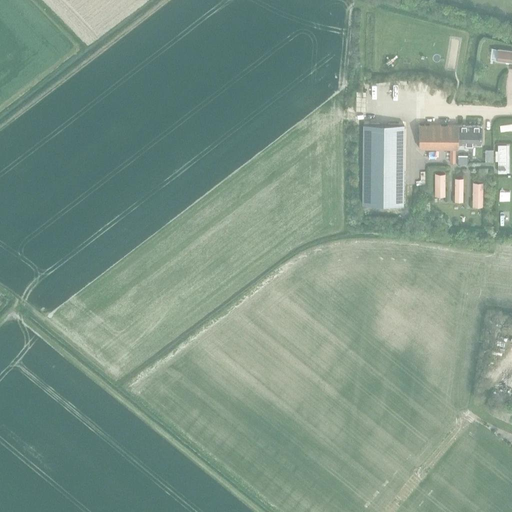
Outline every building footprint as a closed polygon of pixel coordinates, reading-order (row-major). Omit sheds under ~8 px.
[(511,61),(511,60),(511,50),(498,48),(496,59),(511,61)] [(403,124),(363,123),(362,204),(403,204),(403,124)] [(459,124),(418,124),(418,147),(450,147),(450,161),(455,161),(455,147),(458,147),(458,143),(459,124)] [(480,124),(459,124),(458,143),(480,143),(480,124)] [(497,144),(498,171),(506,171),(506,144),(497,144)] [(466,162),(466,152),(458,152),(457,161),(466,162)]
